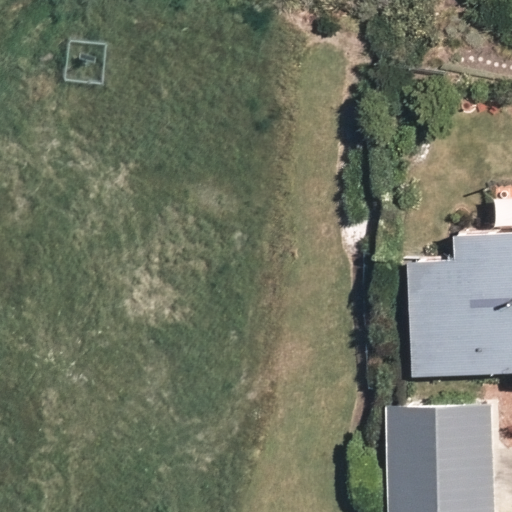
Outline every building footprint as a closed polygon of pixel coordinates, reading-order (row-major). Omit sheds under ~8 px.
[(197,36),(125,25),(118,69),(190,80),(197,36)] [(70,157),(24,159),(26,246),(73,244),(70,157)] [(256,221),(166,178),(102,310),(205,360),(246,276),(294,299),(329,226),(268,196),(256,221)] [(421,368),(511,366),(511,184),(497,184),(498,227),(465,228),(465,253),(419,254),(421,368)] [(503,511),(500,396),(395,399),(397,511),(503,511)]
